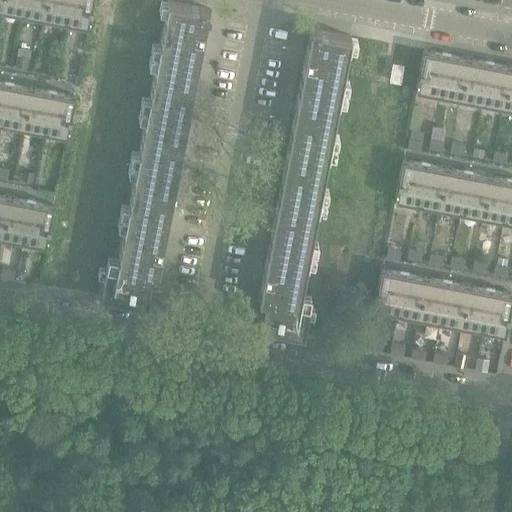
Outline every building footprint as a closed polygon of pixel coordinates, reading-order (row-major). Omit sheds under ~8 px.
[(25,0),(2,0),(1,9),(23,13),(25,0)] [(47,0),(25,0),(23,13),(44,18),(47,0)] [(70,0),(47,0),(44,18),(66,22),(70,0)] [(92,0),(70,0),(66,22),(88,26),(92,0)] [(209,9),(168,2),(158,56),(198,63),(209,9)] [(310,29),(300,83),(340,91),(351,37),(310,29)] [(446,55),(424,51),(417,89),(439,94),(446,55)] [(468,59),(446,55),(439,94),(460,98),(468,59)] [(198,63),(158,56),(147,110),(188,117),(198,63)] [(489,63),(468,59),(460,98),(482,102),(489,63)] [(392,63),(389,81),(400,83),(403,65),(392,63)] [(511,67),(489,63),(482,102),(503,106),(511,67)] [(511,67),(503,106),(511,107),(511,67)] [(9,84),(0,82),(0,122),(2,123),(9,84)] [(300,83),(290,137),(330,145),(340,91),(300,83)] [(31,88),(9,84),(2,123),(23,127),(31,88)] [(52,93),(31,88),(23,127),(45,131),(52,93)] [(74,97),(52,93),(45,131),(67,135),(74,97)] [(188,117),(147,110),(137,164),(177,171),(188,117)] [(290,137),(279,191),(319,199),(330,145),(290,137)] [(407,137),(405,148),(419,151),(421,140),(415,139),(407,137)] [(425,164),(403,160),(396,199),(418,203),(425,164)] [(137,164),(127,218),(167,225),(177,171),(137,164)] [(446,169),(425,164),(418,203),(439,207),(446,169)] [(468,173),(446,169),(439,207),(461,211),(468,173)] [(22,172),(20,182),(31,184),(33,174),(22,172)] [(490,177),(468,173),(461,211),(482,216),(490,177)] [(511,181),(490,177),(482,216),(504,220),(511,181)] [(279,191),(269,245),(309,252),(319,199),(279,191)] [(10,198),(0,195),(0,235),(2,236),(10,198)] [(31,202),(10,198),(2,236),(24,240),(31,202)] [(53,206),(31,202),(24,240),(46,245),(53,206)] [(127,218),(116,270),(150,277),(150,278),(156,280),(167,225),(127,218)] [(258,299),(263,300),(265,301),(265,299),(299,306),(309,252),(269,245),(258,299)] [(107,269),(101,297),(146,306),(150,287),(148,286),(150,278),(150,277),(116,270),(107,269)] [(404,274),(382,269),(374,308),(397,312),(404,274)] [(425,278),(404,274),(397,312),(418,316),(425,278)] [(447,282),(425,278),(418,316),(440,321),(447,282)] [(469,286),(447,282),(440,321),(461,325),(469,286)] [(490,290),(469,286),(461,325),(483,329),(490,290)] [(511,294),(490,290),(483,329),(505,333),(511,294)] [(263,309),(261,308),(258,327),(303,336),(308,308),(299,306),(265,299),(265,301),(263,309)]
